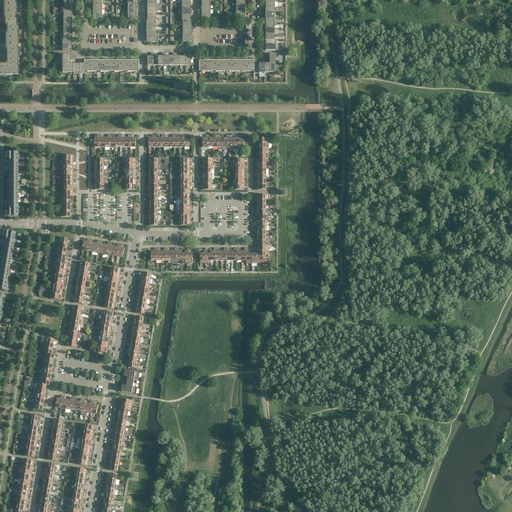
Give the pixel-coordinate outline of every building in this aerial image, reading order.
[(16,7),(15,0),(2,0),(3,1),(3,9),(15,9),(15,7),(16,7)] [(16,23),(16,12),(15,12),(15,9),(3,9),(3,17),(3,18),(2,18),(2,19),(3,19),(3,20),(4,20),(4,26),(6,26),(15,26),(15,25),(15,23),(16,23)] [(18,39),(18,30),(18,25),(15,25),(15,26),(6,26),(6,31),(5,31),(4,31),(4,32),(4,33),(5,33),(5,34),(5,42),(17,42),(17,39),(18,39)] [(18,55),(18,44),(17,44),(17,42),(5,42),(5,50),(4,50),(4,51),(4,52),(5,52),(6,52),(6,58),(17,58),(17,55),(18,55)] [(276,74),(276,64),(276,55),(262,55),(262,58),(270,58),(270,64),(256,64),(256,61),(254,61),(253,71),(253,74),(268,74),(268,73),(272,73),(272,74),(276,74)] [(18,76),(18,63),(18,60),(17,60),(17,58),(6,58),(6,63),(5,63),(5,64),(5,76),(18,76)] [(98,71),(98,61),(93,61),(93,59),(90,59),(90,61),(85,61),(85,71),(87,71),(87,72),(96,72),(96,71),(98,71)] [(112,71),(112,61),(106,61),(106,59),(104,59),(104,61),(98,61),(98,71),(101,71),(101,72),(104,72),(109,72),(109,71),(112,71)] [(125,71),(125,61),(120,61),(120,59),(117,59),(117,61),(112,61),(112,71),(114,71),(114,72),(123,72),(123,71),(125,71)] [(139,71),(139,61),(133,61),(133,59),(131,59),(131,61),(125,61),(125,71),(128,71),(128,72),(136,72),(136,71),(139,71)] [(213,71),(213,61),(208,61),(208,59),(205,59),(205,61),(199,61),(199,71),(202,71),(202,72),(211,72),(211,71),(213,71)] [(227,71),(227,61),(221,61),(221,59),(219,59),(219,61),(213,61),(213,71),(216,71),(216,72),(224,72),(224,71),(227,71)] [(240,71),(240,61),(235,61),(235,59),(232,59),(232,61),(227,61),(227,71),(229,71),(229,72),(238,72),(238,71),(240,71)] [(253,71),(254,61),(248,61),(248,59),(246,59),(246,61),(240,61),(240,71),(243,71),(243,72),(251,72),(251,71),(253,71)] [(17,217),(17,182),(17,153),(4,153),(4,159),(8,159),(8,210),(8,211),(4,211),(4,217),(17,217)] [(0,290),(5,291),(11,257),(15,233),(2,231),(1,236),(5,237),(0,267),(0,290)] [(269,260),(269,252),(259,252),(258,253),(260,255),(267,262),(269,260)] [(267,262),(260,255),(258,253),(257,254),(257,255),(257,264),(266,264),(267,262)] [(139,379),(140,372),(125,370),(123,383),(126,383),(126,381),(133,383),(134,378),(139,379)] [(137,388),(133,387),(133,383),(126,381),(126,383),(123,383),(121,392),(136,394),(137,388)]
